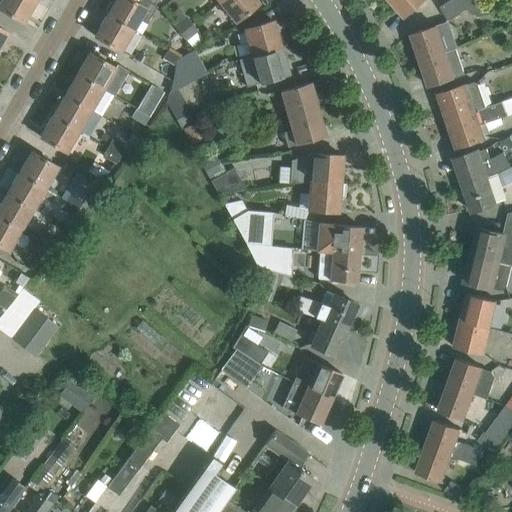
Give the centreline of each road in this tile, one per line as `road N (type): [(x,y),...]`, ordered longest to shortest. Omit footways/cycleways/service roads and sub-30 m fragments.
road 1 (tertiary): [(349,511),(403,329),(411,221),(373,95),(320,0)]
road 2 (residential): [(77,0),(0,132)]
